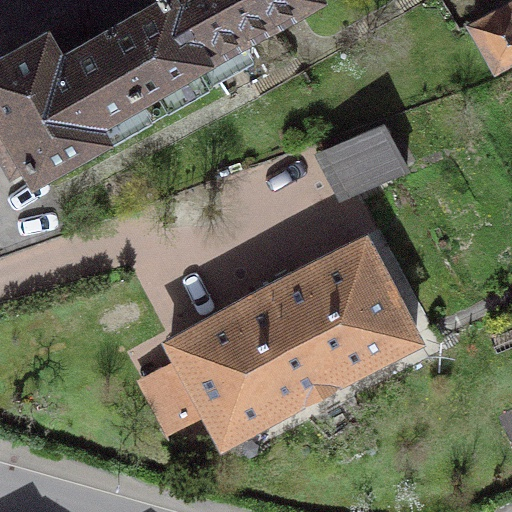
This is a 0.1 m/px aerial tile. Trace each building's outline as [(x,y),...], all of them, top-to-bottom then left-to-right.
[(93,117),(294,0),(157,0),(58,56),(45,32),(0,58),(0,153),(10,173),(29,162),(34,170),(101,132),(93,117)] [(511,0),(510,0),(472,21),(495,62),(511,53),(511,0)] [(511,96),(485,111),(511,158),(511,96)] [(382,122),(323,150),(346,194),(406,166),(382,122)] [(415,334),(363,236),(170,339),(223,437),(415,334)] [(511,441),(511,407),(497,416),(511,441)]
